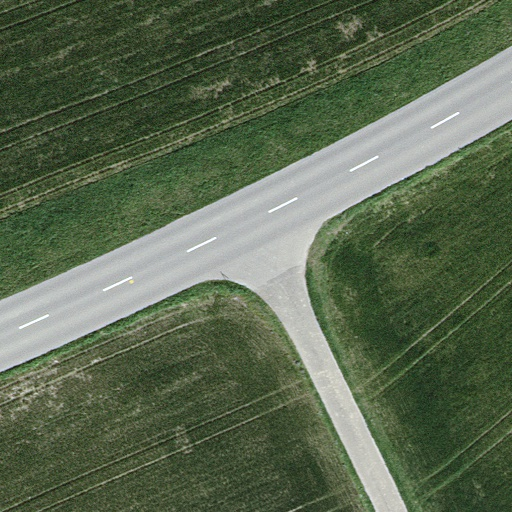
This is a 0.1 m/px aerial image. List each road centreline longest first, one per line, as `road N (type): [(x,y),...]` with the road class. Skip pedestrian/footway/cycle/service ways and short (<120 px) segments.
road 1 (residential): [(251,221),(387,511)]
road 2 (secondary): [(251,221),(511,81)]
road 3 (secondary): [(0,334),(251,221)]
